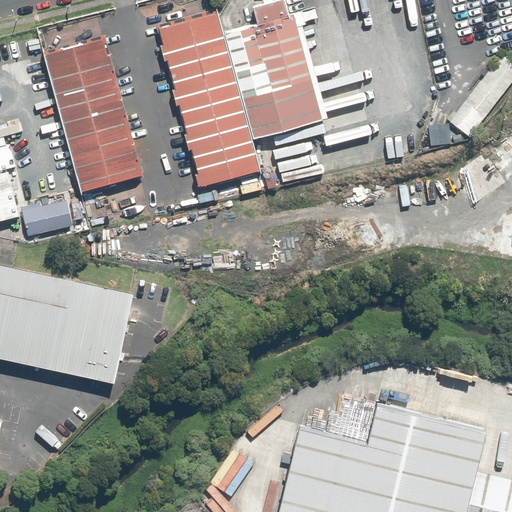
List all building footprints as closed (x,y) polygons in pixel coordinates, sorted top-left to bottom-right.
[(290,0),(266,0),(251,4),(256,22),(293,12),(290,0)] [(222,31),(215,7),(154,24),(198,185),(259,169),(250,136),(222,31)] [(256,22),(222,31),(250,136),(322,117),(293,12),(256,22)] [(484,17),(458,24),(462,40),(488,33),(484,17)] [(52,28),(55,39),(71,35),(69,24),(52,28)] [(139,173),(102,35),(43,51),(80,189),(139,173)] [(0,59),(36,50),(33,38),(0,46),(0,59)] [(511,80),(511,62),(500,53),(449,119),(470,135),(511,80)] [(25,60),(2,65),(5,75),(27,70),(25,60)] [(0,217),(18,213),(6,171),(0,172),(0,217)] [(72,224),(66,200),(20,212),(27,236),(72,224)] [(0,261),(0,355),(112,380),(132,291),(0,261)] [(383,384),(378,401),(419,413),(424,395),(383,384)] [(349,397),(341,395),(336,415),(344,417),(349,397)] [(351,430),(284,413),(262,511),(511,511),(511,473),(467,461),(476,428),(360,397),(351,430)] [(236,511),(212,483),(199,494),(213,511),(236,511)]
